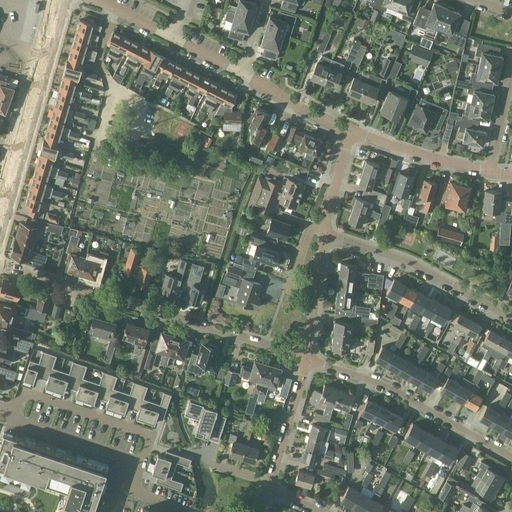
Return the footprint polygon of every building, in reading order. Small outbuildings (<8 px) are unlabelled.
[(235,13),(252,18),(256,4),(243,0),(238,0),(236,7),(229,5),(227,11),(235,13)] [(294,11),(297,0),(282,0),(280,7),(294,11)] [(394,9),(397,0),(377,0),(374,7),(384,11),(386,5),(394,9)] [(397,0),(394,9),(404,12),(401,18),(410,21),(416,5),(411,3),(412,0),(397,0)] [(436,32),(446,9),(434,4),(431,11),(420,7),(413,25),(425,29),(426,27),(436,32)] [(5,38),(29,45),(37,15),(14,8),(5,38)] [(461,15),(446,9),(436,32),(450,37),(449,39),(459,44),(458,48),(463,50),(470,22),(460,18),(461,15)] [(278,19),(269,16),(265,31),(282,36),(287,21),(292,23),(294,15),(280,11),(278,19)] [(248,32),(252,18),(235,13),(228,36),(242,40),(244,31),(248,32)] [(76,30),(90,34),(92,29),(100,32),(101,26),(93,24),(93,23),(79,19),(76,30)] [(98,36),(90,34),(76,30),(73,39),(87,43),(89,39),(97,41),(98,36)] [(113,52),(121,36),(112,31),(106,44),(111,46),(109,50),(113,52)] [(275,59),(282,36),(265,31),(261,45),(264,46),(262,55),(275,59)] [(395,40),(394,42),(401,45),(406,34),(399,31),(395,40)] [(322,52),(329,35),(324,32),(316,50),(322,52)] [(124,53),(130,40),(121,36),(113,52),(118,54),(119,51),(124,53)] [(85,50),(87,43),(73,39),(70,48),(85,52),(95,55),(96,51),(90,50),(90,51),(85,50)] [(131,61),(139,44),(130,40),(124,53),(128,55),(126,59),(131,61)] [(479,65),(499,69),(501,56),(497,55),(499,48),(480,44),(481,41),(473,40),(472,46),(476,47),(475,55),(480,57),(479,65)] [(142,62),(148,49),(139,44),(131,61),(135,63),(136,59),(142,62)] [(352,62),(359,47),(352,44),(346,59),(352,62)] [(431,51),(413,44),(407,58),(426,65),(431,51)] [(359,47),(352,62),(358,64),(365,49),(359,47)] [(82,62),(84,55),(88,57),(88,58),(94,60),(95,55),(85,52),(70,48),(67,58),(82,62)] [(149,70),(157,54),(148,49),(142,62),(141,62),(147,65),(145,68),(149,70)] [(159,71),(166,59),(166,58),(157,54),(149,70),(153,72),(155,69),(159,71)] [(388,76),(394,61),(396,56),(390,54),(388,58),(386,57),(379,73),(388,76)] [(323,83),(332,61),(321,57),(317,62),(310,78),(323,83)] [(65,68),(79,72),(80,70),(82,62),(67,58),(65,68)] [(159,71),(155,80),(159,82),(162,78),(167,80),(169,76),(175,63),(166,59),(159,71)] [(332,61),(323,83),(334,87),(343,66),(332,61)] [(394,61),(388,76),(394,79),(401,64),(394,61)] [(175,83),(183,67),(175,63),(169,76),(173,78),(171,81),(175,83)] [(123,65),(119,73),(124,76),(128,67),(123,65)] [(434,68),(436,73),(444,70),(442,65),(434,68)] [(496,82),(499,69),(479,65),(477,73),(471,72),(469,82),(486,86),(487,80),(496,82)] [(185,84),(192,72),(183,67),(175,83),(180,85),(181,82),(185,84)] [(78,74),(79,72),(65,68),(62,78),(76,82),(78,74)] [(195,89),(201,76),(192,72),(185,84),(191,87),(189,90),(193,92),(195,89)] [(359,98),(368,76),(362,73),(359,80),(354,77),(347,93),(359,98)] [(0,97),(9,101),(13,88),(8,86),(11,77),(0,74),(0,97)] [(193,92),(190,98),(187,103),(192,106),(199,91),(204,94),(210,81),(201,76),(195,89),(193,92)] [(368,76),(359,98),(371,103),(378,87),(371,84),(373,78),(368,76)] [(76,83),(76,82),(62,78),(61,79),(59,87),(73,91),(76,83)] [(443,86),(452,85),(451,78),(442,79),(443,86)] [(210,102),(218,85),(210,81),(204,94),(208,96),(206,100),(210,102)] [(491,87),(486,86),(469,82),(466,82),(465,88),(468,88),(467,93),(472,94),(470,103),(490,107),(493,94),(490,93),(491,87)] [(221,102),(228,90),(218,85),(210,102),(215,104),(217,100),(221,102)] [(91,96),(73,91),(59,87),(56,97),(70,101),(72,95),(90,101),(91,96)] [(400,120),(407,103),(410,104),(417,89),(412,87),(407,98),(389,90),(380,111),(400,120)] [(228,90),(221,102),(226,105),(230,107),(231,105),(236,95),(228,90)] [(449,92),(442,91),(441,99),(448,100),(449,92)] [(0,110),(4,113),(9,101),(0,97),(0,110)] [(56,97),(53,106),(68,110),(67,112),(72,114),(73,111),(68,109),(70,101),(56,97)] [(416,103),(407,123),(425,130),(427,126),(432,129),(433,127),(438,129),(447,109),(421,97),(418,103),(416,103)] [(487,120),(490,107),(470,103),(468,111),(463,110),(461,117),(461,120),(477,124),(478,118),(487,120)] [(230,107),(226,105),(224,111),(224,123),(240,124),(241,111),(232,111),(232,105),(231,105),(230,107)] [(53,106),(50,117),(64,121),(66,115),(71,117),(72,114),(67,112),(68,110),(53,106)] [(261,110),(257,108),(253,116),(251,114),(247,120),(251,122),(249,126),(258,131),(253,141),(263,146),(271,130),(265,127),(266,123),(266,122),(269,114),(266,112),(264,111),(261,110)] [(63,126),(64,121),(50,117),(47,126),(62,130),(60,134),(78,139),(80,135),(70,132),(71,129),(63,126)] [(477,124),(461,120),(456,119),(455,119),(454,125),(459,126),(458,131),(464,132),(462,141),(482,145),(485,132),(476,130),(477,124)] [(58,141),(60,134),(62,130),(47,126),(44,137),(58,141)] [(297,131),(298,128),(292,126),(287,139),(294,142),(295,138),(302,140),(299,148),(306,150),(304,157),(311,159),(312,160),(315,154),(316,154),(316,152),(319,146),(321,140),(304,134),(297,131)] [(277,151),(284,135),(273,130),(272,133),(266,144),(266,146),(269,148),(277,151)] [(204,135),(200,143),(208,147),(212,139),(204,135)] [(56,149),(58,141),(44,137),(41,147),(56,151),(54,157),(61,159),(61,157),(71,160),(73,156),(62,153),(63,151),(56,149)] [(53,161),(54,157),(56,151),(41,147),(38,156),(53,161)] [(52,162),(53,161),(38,156),(36,165),(50,169),(48,176),(56,178),(57,176),(66,179),(68,174),(58,171),(59,168),(51,166),(52,162)] [(260,175),(266,177),(272,160),(266,157),(260,175)] [(362,173),(374,177),(378,165),(366,161),(364,161),(362,167),(363,168),(362,173)] [(47,180),(48,176),(50,169),(36,165),(33,176),(47,180)] [(390,183),(394,171),(388,168),(384,181),(390,183)] [(410,187),(413,176),(399,171),(395,182),(392,191),(399,193),(402,185),(410,187)] [(358,185),(364,187),(370,189),(374,177),(362,173),(358,185)] [(282,183),(265,177),(260,176),(258,175),(247,206),(271,215),(278,194),(281,195),(283,190),(285,184),(282,183)] [(47,180),(33,176),(30,185),(44,189),(44,191),(60,196),(61,194),(52,191),(53,188),(45,186),(47,180)] [(73,178),(70,186),(77,187),(79,180),(73,178)] [(283,190),(299,196),(304,184),(287,178),(285,184),(283,190)] [(431,211),(435,199),(432,198),(436,184),(424,180),(419,196),(426,198),(423,209),(431,211)] [(463,209),(469,187),(449,183),(444,205),(463,209)] [(30,185),(27,196),(41,200),(42,196),(50,198),(51,196),(59,199),(60,196),(44,191),(44,189),(30,185)] [(295,208),(299,196),(283,190),(281,195),(278,202),(295,208)] [(374,191),(372,196),(384,200),(386,195),(374,191)] [(504,222),(506,201),(500,201),(501,192),(485,191),(483,211),(495,212),(495,222),(504,222)] [(27,196),(22,212),(37,217),(42,218),(43,213),(39,212),(42,201),(41,200),(27,196)] [(384,200),(372,196),(370,201),(383,205),(384,200)] [(354,197),(352,204),(354,204),(352,210),(365,214),(373,216),(374,210),(367,208),(369,201),(360,199),(356,197),(356,198),(354,197)] [(383,205),(383,206),(379,217),(385,219),(389,207),(383,205)] [(361,226),(365,214),(352,210),(348,222),(361,226)] [(57,224),(59,216),(47,212),(44,220),(57,224)] [(413,229),(417,217),(406,213),(402,225),(413,229)] [(284,239),(289,224),(271,218),(267,217),(265,222),(269,224),(266,233),(284,239)] [(15,237),(33,242),(36,232),(45,235),(46,230),(60,234),(62,227),(41,221),(38,230),(37,229),(37,228),(20,223),(15,237)] [(235,232),(243,235),(243,236),(252,239),(250,243),(256,245),(258,241),(264,244),(267,236),(245,229),(237,226),(235,232)] [(81,276),(86,257),(79,255),(81,247),(76,246),(79,236),(76,236),(78,230),(69,228),(67,236),(70,237),(66,251),(70,252),(65,271),(81,276)] [(460,244),(463,234),(440,228),(437,238),(460,244)] [(499,231),(498,244),(508,245),(509,232),(499,231)] [(30,251),(33,242),(15,237),(10,255),(28,260),(32,262),(31,266),(42,270),(47,256),(30,251)] [(279,253),(256,245),(253,254),(253,255),(250,254),(248,260),(238,256),(236,263),(257,270),(260,259),(275,264),(279,253)] [(147,287),(152,270),(139,265),(137,265),(141,250),(132,247),(125,272),(136,275),(134,283),(147,287)] [(93,259),(86,257),(81,276),(95,280),(100,263),(104,265),(107,254),(99,251),(97,257),(94,256),(93,259)] [(184,289),(192,262),(182,259),(177,277),(165,274),(160,291),(176,296),(178,287),(184,289)] [(192,262),(186,284),(191,286),(192,284),(198,286),(201,278),(202,274),(196,273),(198,264),(192,262)] [(340,262),(338,276),(354,278),(368,280),(367,286),(373,287),(375,274),(369,273),(355,272),(356,264),(353,264),(348,263),(340,262)] [(239,277),(241,270),(228,266),(226,273),(235,276),(239,277)] [(226,273),(223,281),(232,284),(235,276),(226,273)] [(375,273),(375,274),(373,287),(381,288),(383,274),(375,273)] [(352,292),(354,278),(338,276),(337,290),(352,292)] [(256,308),(259,299),(256,298),(260,284),(242,278),(236,295),(238,295),(236,303),(252,308),(253,306),(256,308)] [(28,293),(30,287),(21,284),(3,279),(0,290),(0,294),(16,300),(19,291),(28,293)] [(397,299),(404,285),(393,279),(386,293),(397,299)] [(200,303),(204,288),(198,286),(192,284),(187,299),(200,303)] [(408,305),(415,291),(404,285),(397,299),(408,305)] [(356,292),(352,292),(337,290),(333,314),(368,318),(369,307),(354,306),(356,292)] [(420,311),(427,297),(415,291),(408,305),(420,311)] [(420,311),(417,316),(420,317),(421,318),(424,313),(431,316),(438,302),(427,297),(420,311)] [(49,301),(41,298),(38,309),(46,311),(49,301)] [(438,302),(431,316),(443,323),(450,309),(438,302)] [(17,304),(16,307),(0,303),(0,322),(1,322),(0,324),(10,327),(14,312),(44,321),(45,316),(46,312),(17,304)] [(57,317),(60,306),(54,304),(51,315),(57,317)] [(72,311),(66,309),(63,319),(69,321),(72,311)] [(464,331),(470,320),(459,314),(453,325),(459,328),(456,333),(457,334),(453,341),(455,342),(451,349),(445,346),(443,349),(451,354),(457,343),(464,331)] [(89,331),(110,337),(109,342),(107,341),(105,342),(104,346),(105,348),(107,349),(103,361),(109,362),(118,331),(113,330),(115,323),(93,316),(89,331)] [(356,324),(376,326),(377,319),(348,316),(347,322),(335,321),(333,334),(350,337),(352,329),(355,329),(356,324)] [(464,331),(457,343),(461,345),(465,338),(465,339),(468,333),(473,336),(475,337),(477,331),(480,325),(470,320),(464,331)] [(141,346),(142,347),(143,344),(148,328),(127,322),(122,337),(136,341),(133,352),(139,354),(141,346)] [(12,327),(10,333),(31,339),(33,333),(12,327)] [(490,330),(481,346),(488,349),(483,358),(487,360),(490,354),(491,353),(494,347),(500,336),(490,330)] [(166,366),(169,354),(175,336),(169,334),(162,332),(161,332),(158,340),(155,350),(163,352),(159,364),(166,366)] [(333,334),(331,348),(340,349),(339,353),(355,355),(356,345),(353,345),(354,344),(350,344),(350,337),(333,334)] [(188,340),(187,340),(179,337),(175,336),(169,354),(166,366),(172,367),(175,356),(183,358),(188,340)] [(491,353),(490,354),(496,358),(493,364),(492,366),(496,369),(498,366),(511,342),(500,336),(494,347),(491,353)] [(0,345),(0,359),(10,363),(14,352),(26,356),(29,346),(32,347),(33,342),(31,341),(19,338),(16,345),(2,343),(1,346),(0,345)] [(372,353),(373,340),(367,339),(365,352),(372,353)] [(399,348),(403,342),(398,339),(394,345),(399,348)] [(471,340),(461,359),(466,362),(476,343),(471,340)] [(511,356),(511,342),(498,366),(503,369),(507,362),(506,361),(509,355),(511,356)] [(202,344),(198,355),(192,353),(187,369),(200,373),(202,368),(215,372),(219,359),(214,358),(216,349),(215,348),(208,346),(202,344)] [(420,351),(424,354),(428,348),(423,345),(420,351)] [(144,362),(148,349),(148,348),(142,347),(141,346),(139,354),(134,369),(142,371),(144,362)] [(386,366),(393,353),(381,347),(374,359),(386,366)] [(144,362),(143,367),(149,369),(155,351),(149,349),(148,349),(144,362)] [(421,360),(424,354),(420,351),(416,358),(421,360)] [(29,361),(23,379),(33,383),(35,377),(41,379),(49,354),(43,352),(39,364),(29,361)] [(397,372),(404,359),(393,353),(386,366),(397,372)] [(49,354),(41,379),(46,381),(44,386),(54,390),(60,372),(52,369),(56,357),(49,354)] [(479,361),(475,367),(481,370),(487,360),(483,358),(479,361)] [(408,378),(415,366),(404,359),(397,372),(408,378)] [(259,392),(262,382),(268,364),(261,362),(256,361),(254,360),(252,368),(243,366),(240,375),(249,378),(256,380),(255,383),(253,391),(251,398),(257,400),(259,392)] [(60,372),(54,390),(63,393),(65,387),(71,389),(80,364),(73,361),(69,375),(60,372)] [(426,372),(419,384),(430,391),(437,378),(444,365),(439,362),(432,375),(426,372)] [(80,364),(71,389),(77,391),(75,397),(84,400),(91,382),(82,379),(87,366),(80,364)] [(258,397),(257,400),(263,402),(267,388),(274,390),(275,386),(281,368),(279,368),(274,366),(268,364),(262,382),(259,392),(258,397)] [(0,391),(2,392),(6,379),(13,381),(16,371),(0,365),(0,391)] [(419,384),(426,372),(415,366),(408,378),(419,384)] [(448,376),(452,370),(446,367),(443,373),(448,376)] [(225,369),(222,382),(234,386),(238,373),(225,369)] [(477,369),(474,376),(479,378),(483,372),(477,369)] [(91,382),(84,400),(94,403),(96,397),(101,399),(110,374),(104,372),(99,385),(91,382)] [(181,389),(185,375),(176,372),(172,386),(181,389)] [(110,374),(101,399),(107,401),(105,407),(115,410),(121,392),(113,389),(117,376),(110,374)] [(476,385),(479,378),(474,376),(471,382),(476,385)] [(452,396),(459,384),(447,377),(440,390),(452,396)] [(121,392),(115,410),(124,413),(126,408),(132,410),(141,384),(134,382),(130,395),(121,392)] [(141,384),(132,410),(137,412),(135,417),(145,420),(151,403),(143,400),(147,386),(141,384)] [(463,402),(469,390),(459,384),(452,396),(463,402)] [(334,405),(339,390),(324,385),(322,392),(314,390),(310,402),(317,405),(319,400),(326,402),(321,415),(315,413),(314,419),(327,423),(333,404),(334,405)] [(339,390),(334,405),(348,409),(353,395),(339,390)] [(469,390),(463,402),(474,409),(481,396),(469,390)] [(151,403),(145,420),(154,424),(156,418),(162,420),(171,394),(164,392),(160,405),(151,403)] [(503,407),(507,400),(502,397),(499,404),(503,407)] [(373,418),(379,406),(367,400),(361,412),(373,418)] [(190,401),(186,413),(191,415),(195,417),(195,416),(199,417),(194,433),(218,441),(226,417),(216,413),(217,410),(190,401)] [(390,411),(379,406),(373,418),(384,424),(390,411)] [(490,425),(497,412),(486,406),(479,418),(490,425)] [(390,411),(384,424),(395,430),(402,417),(390,411)] [(502,431),(509,419),(497,412),(490,425),(502,431)] [(348,429),(352,415),(346,413),(342,427),(348,429)] [(511,436),(511,420),(509,419),(502,431),(511,436)] [(252,421),(251,426),(262,430),(271,432),(272,426),(264,424),(252,421)] [(309,436),(321,439),(326,441),(330,429),(312,424),(309,436)] [(416,444),(423,430),(412,424),(404,437),(416,444)] [(336,428),(334,434),(341,436),(338,445),(343,446),(346,438),(345,438),(347,432),(336,428)] [(375,436),(380,438),(383,432),(378,429),(375,436)] [(426,450),(434,436),(423,430),(416,444),(426,450)] [(4,433),(0,443),(0,467),(67,490),(59,511),(91,511),(100,488),(106,470),(107,467),(4,433)] [(241,458),(245,445),(234,441),(236,436),(229,434),(227,442),(232,443),(228,455),(241,458)] [(394,447),(398,438),(392,435),(387,444),(394,447)] [(309,436),(305,447),(317,451),(333,455),(340,458),(341,453),(326,448),(328,442),(326,441),(321,439),(309,436)] [(377,445),(380,438),(375,436),(372,443),(377,445)] [(437,456),(445,442),(434,436),(426,450),(437,456)] [(445,442),(437,456),(449,463),(457,449),(445,442)] [(245,445),(241,458),(254,462),(258,448),(245,445)] [(305,447),(302,459),(314,463),(316,463),(318,457),(322,458),(323,457),(331,460),(333,455),(317,451),(305,447)] [(411,458),(414,452),(409,449),(406,456),(411,458)] [(157,456),(154,464),(174,471),(176,462),(189,467),(191,460),(166,451),(163,458),(157,456)] [(462,451),(456,464),(465,469),(472,457),(462,451)] [(363,455),(361,459),(368,463),(364,470),(368,472),(361,484),(364,485),(370,474),(369,473),(373,465),(369,463),(371,459),(363,455)] [(481,467),(476,475),(497,488),(503,477),(498,475),(499,473),(480,461),(478,465),(481,467)] [(154,464),(151,472),(158,475),(155,482),(181,490),(183,483),(171,479),(174,471),(154,464)] [(331,465),(329,472),(334,474),(344,477),(346,470),(331,465)] [(332,479),(334,474),(329,472),(317,469),(316,474),(321,476),(332,479)] [(298,470),(295,482),(310,486),(311,480),(319,482),(321,476),(316,474),(313,474),(298,470)] [(386,470),(379,484),(383,487),(391,473),(386,470)] [(366,486),(373,475),(370,474),(364,485),(366,486)] [(491,498),(497,488),(476,475),(469,487),(457,479),(456,481),(449,476),(446,481),(455,486),(472,496),(475,498),(479,490),(480,491),(478,493),(485,497),(486,495),(491,498)] [(443,481),(436,477),(429,491),(435,495),(443,481)] [(446,501),(455,486),(446,481),(437,496),(446,501)] [(352,506),(359,493),(348,486),(340,500),(352,506)] [(370,499),(362,511),(377,511),(382,505),(376,502),(379,495),(374,492),(370,499)] [(361,511),(362,511),(370,499),(359,493),(352,506),(361,511)] [(405,507),(411,497),(409,495),(403,506),(405,507)] [(408,509),(414,498),(411,497),(405,507),(408,509)] [(462,504),(460,509),(465,511),(489,511),(473,502),(469,508),(462,504)] [(393,503),(387,511),(402,511),(404,509),(393,503)]
